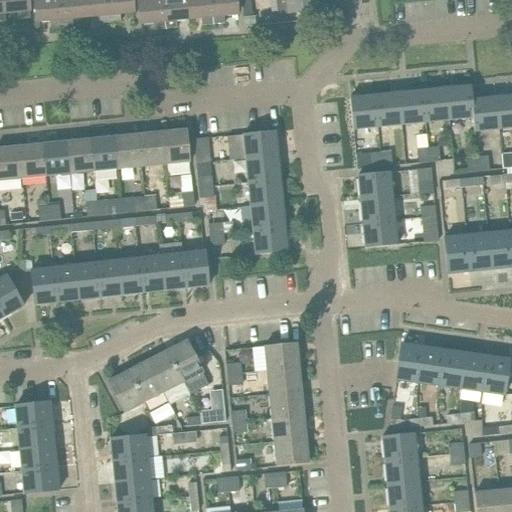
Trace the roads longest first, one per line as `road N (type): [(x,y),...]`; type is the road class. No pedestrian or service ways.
road 1 (residential): [(0,95),(127,82),(174,105),(300,93)]
road 2 (residential): [(75,367),(176,318),(323,304)]
road 3 (residential): [(323,304),(335,248),(328,193),(309,174),(300,93)]
road 4 (residential): [(342,511),(323,304)]
road 5 (residential): [(323,304),(391,298),(511,318)]
road 6 (residential): [(359,37),(511,25)]
road 7 (residential): [(88,511),(75,367)]
